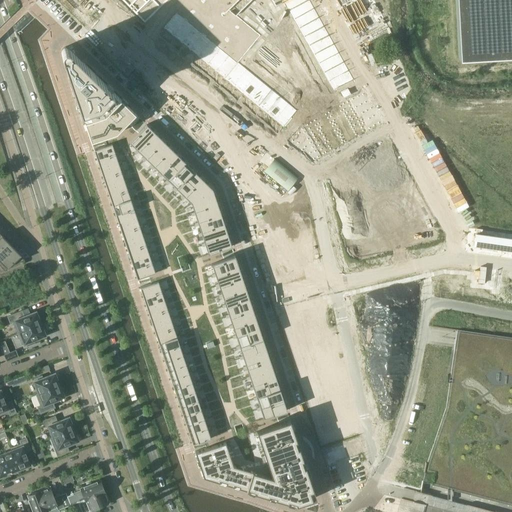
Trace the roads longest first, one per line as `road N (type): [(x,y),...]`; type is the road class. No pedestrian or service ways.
road 1 (residential): [(65,32),(54,47),(197,480),(289,511)]
road 2 (secondary): [(174,511),(0,3)]
road 3 (residential): [(304,441),(218,185),(65,32)]
road 4 (secondary): [(0,78),(146,511)]
road 5 (residential): [(304,171),(95,0)]
road 6 (residential): [(304,171),(389,129),(321,0)]
road 7 (residential): [(391,452),(367,435),(336,282)]
road 8 (residential): [(511,263),(436,258),(336,282)]
road 9 (unclassified): [(391,452),(427,301)]
